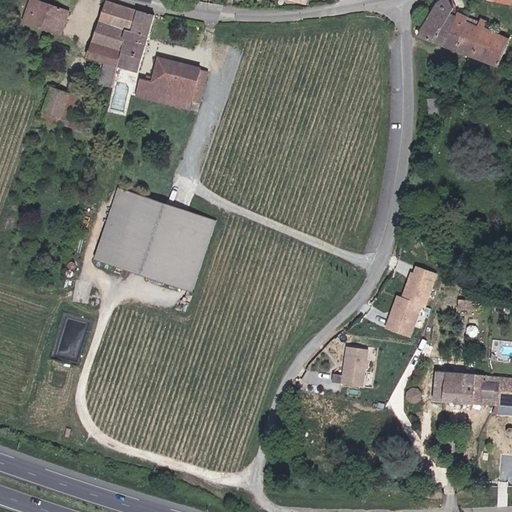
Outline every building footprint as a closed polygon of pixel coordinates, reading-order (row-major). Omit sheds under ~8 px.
[(73,12),(40,0),(33,0),(25,23),(64,37),(73,12)] [(456,11),(451,0),(445,0),(437,7),(420,37),(501,69),(511,41),(511,38),(488,28),(490,23),(484,20),(480,27),(469,22),(471,18),(461,14),(459,18),(453,15),(456,11)] [(156,17),(108,1),(90,58),(140,74),(156,17)] [(205,69),(161,58),(155,81),(143,79),(141,95),(167,101),(170,86),(197,93),(205,69)] [(81,96),(53,87),(47,107),(62,113),(63,120),(74,122),(81,96)] [(181,209),(120,188),(98,261),(121,269),(195,293),(221,222),(181,209)] [(404,296),(398,294),(386,328),(413,337),(423,305),(427,307),(439,272),(415,264),(404,296)] [(479,302),(463,299),(462,309),(478,311),(479,302)] [(348,345),(342,382),(364,386),(371,349),(348,345)] [(511,378),(438,371),(435,400),(511,407),(511,378)] [(334,372),(333,381),(342,382),(343,374),(334,372)] [(423,387),(415,386),(411,391),(410,398),(417,403),(422,403),(426,398),(425,393),(423,387)]
